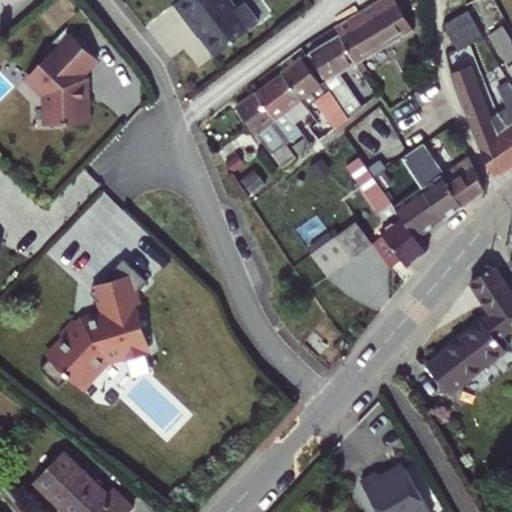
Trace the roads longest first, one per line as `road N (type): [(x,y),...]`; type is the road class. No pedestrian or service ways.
road 1 (track): [(13,511),(0,496),(0,31),(38,0)]
road 2 (residential): [(332,403),(256,325),(203,199),(162,144)]
road 3 (secondary): [(511,197),(332,403)]
road 4 (secondary): [(332,403),(229,511)]
